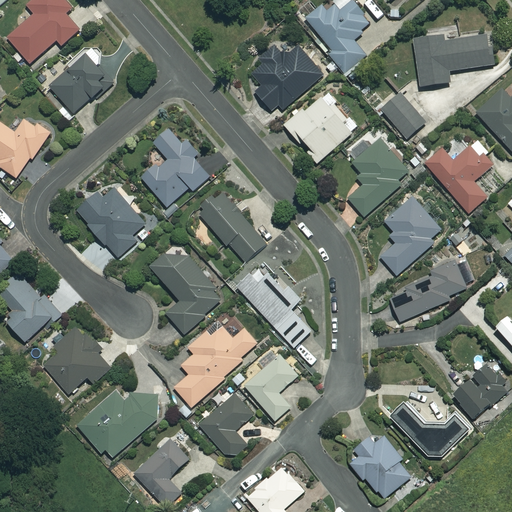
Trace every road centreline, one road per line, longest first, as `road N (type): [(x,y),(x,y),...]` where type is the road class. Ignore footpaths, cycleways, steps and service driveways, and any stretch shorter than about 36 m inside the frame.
road 1 (residential): [(181,70),(339,259),(345,389),(311,420),(306,437),(356,511)]
road 2 (residential): [(181,70),(48,184),(36,207),(43,239),(129,315)]
